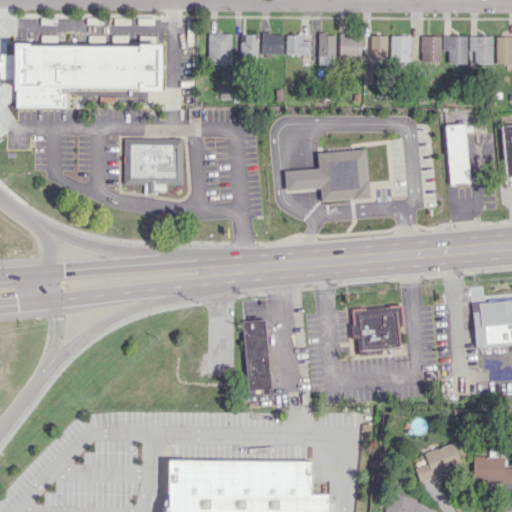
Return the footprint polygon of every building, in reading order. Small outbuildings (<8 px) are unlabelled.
[(338,57),(359,58),(360,33),(339,32),(338,57)] [(230,64),(230,33),(207,33),(207,64),(230,64)] [(282,33),(260,34),(261,54),(282,53),(282,33)] [(240,59),(257,59),(257,35),(241,34),(240,59)] [(334,35),(317,35),(318,66),(334,65),(334,35)] [(386,36),(370,35),(369,57),(386,57),(386,36)] [(409,61),(409,36),(390,35),(390,61),(409,61)] [(465,35),(442,36),(442,51),(447,51),(447,63),(466,63),(465,35)] [(285,36),(285,54),(307,54),(307,37),(285,36)] [(440,36),(422,36),(422,61),(439,61),(440,36)] [(492,36),(468,36),(468,55),(473,55),(473,63),(491,64),(492,36)] [(495,63),(511,63),(511,36),(495,36),(495,63)] [(18,107),(19,46),(163,48),(162,88),(61,87),(61,107),(18,107)] [(14,56),(0,56),(0,76),(13,77),(14,56)] [(511,118),(499,120),(503,175),(511,174),(511,118)] [(444,125),(449,183),(470,181),(465,123),(444,125)] [(123,137),(123,184),(182,184),(182,138),(123,137)] [(317,152),(321,200),(369,196),(365,148),(317,152)] [(511,298),(471,302),(475,347),(511,343),(511,298)] [(351,309),(355,352),(400,348),(397,305),(351,309)] [(242,319),(265,317),(271,387),(247,389),(242,319)] [(461,467),(453,443),(423,452),(427,464),(414,467),(419,481),(461,467)] [(511,468),(503,468),(503,457),(473,456),(473,482),(511,482),(511,468)] [(167,511),(168,459),(311,461),(311,494),(328,494),(328,511),(167,511)] [(384,511),(410,511),(414,499),(390,492),(384,511)]
